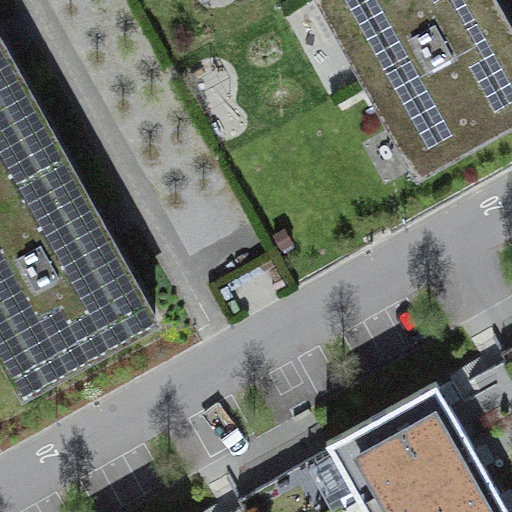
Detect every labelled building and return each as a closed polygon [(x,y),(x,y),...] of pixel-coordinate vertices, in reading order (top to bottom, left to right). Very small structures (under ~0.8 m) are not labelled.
[(321,0),(417,171),(511,118),(511,30),(505,19),(510,16),(503,3),(501,0),(321,0)] [(0,160),(52,132),(10,56),(14,53),(7,40),(0,27),(0,160)] [(97,212),(52,132),(0,160),(0,348),(23,390),(156,317),(112,238),(116,236),(109,223),(102,210),(97,212)] [(359,499),(468,438),(436,379),(326,440),(359,499)] [(442,511),(494,483),(468,438),(359,499),(366,511),(442,511)] [(509,511),(494,483),(442,511),(509,511)]
